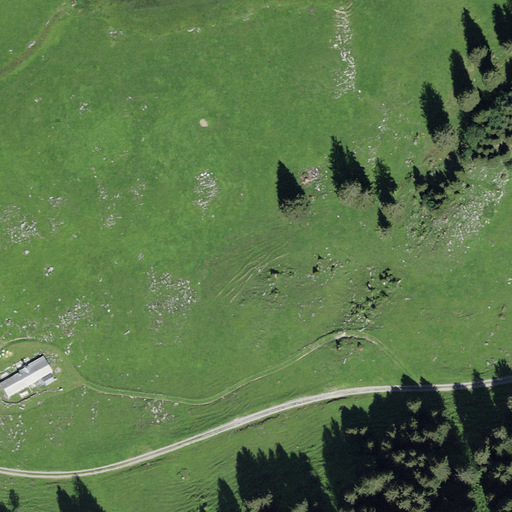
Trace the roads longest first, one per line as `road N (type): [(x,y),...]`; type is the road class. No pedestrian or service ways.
road 1 (track): [(0,470),(19,478),(85,475),(291,405),(369,389),(511,380)]
road 2 (track): [(71,376),(107,390),(201,401),(329,339),(359,333),(424,388)]
